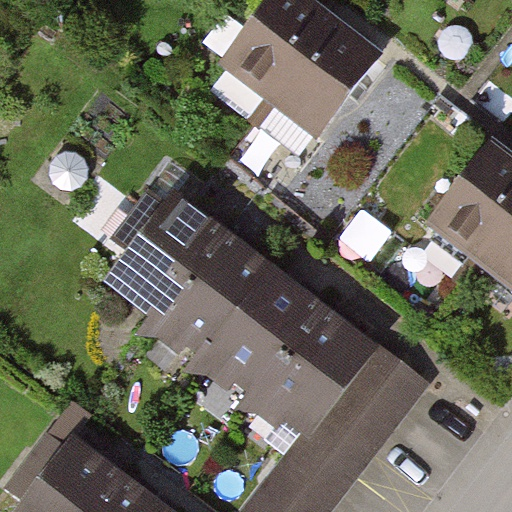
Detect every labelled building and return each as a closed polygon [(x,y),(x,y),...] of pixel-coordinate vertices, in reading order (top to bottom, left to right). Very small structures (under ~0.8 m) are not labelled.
[(396,62),(316,0),(287,0),(233,69),(331,145),(396,62)] [(511,154),(504,148),(441,234),(511,285),(511,154)] [(187,193),(116,283),(166,322),(237,232),(187,193)] [(237,232),(166,322),(216,361),(287,271),(237,232)] [(287,271),(216,361),(266,400),(337,310),(287,271)] [(337,310),(266,400),(316,439),(387,349),(337,310)] [(342,511),(439,389),(387,349),(316,439),(259,511),(342,511)] [(94,440),(37,511),(117,511),(144,479),(94,440)] [(186,511),(144,479),(117,511),(186,511)]
